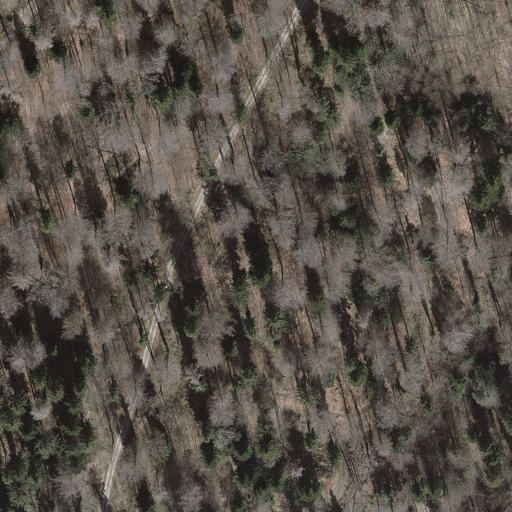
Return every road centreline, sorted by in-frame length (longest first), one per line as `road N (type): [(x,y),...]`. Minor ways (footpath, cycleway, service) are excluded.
road 1 (track): [(303,0),(152,310),(107,511)]
road 2 (track): [(511,245),(465,259),(441,279),(430,303),(425,370),(343,435),(342,490),(240,511)]
